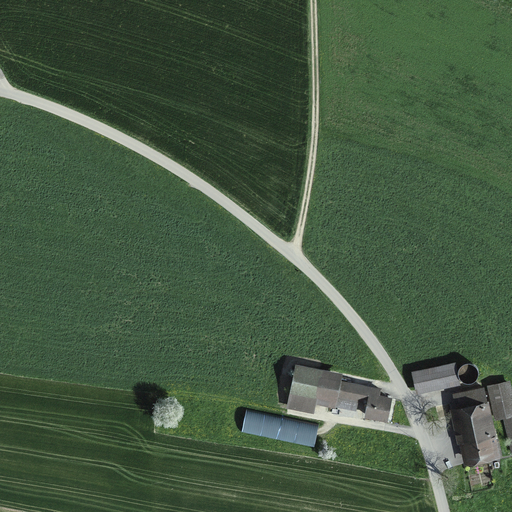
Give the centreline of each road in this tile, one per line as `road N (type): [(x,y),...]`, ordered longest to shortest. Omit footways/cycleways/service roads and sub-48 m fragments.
road 1 (tertiary): [(0,91),(130,142),(306,268),(402,388),(444,511)]
road 2 (track): [(294,257),(314,131),(309,0)]
